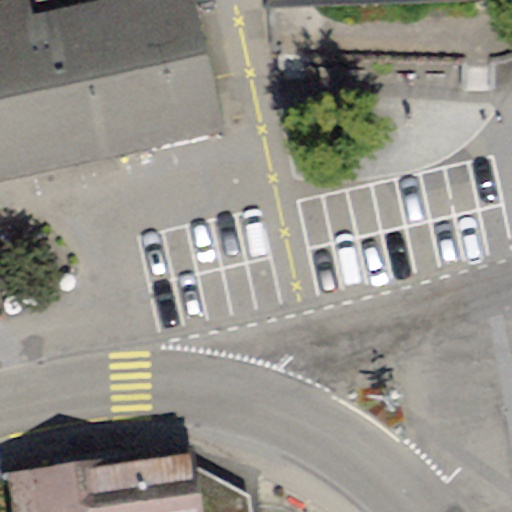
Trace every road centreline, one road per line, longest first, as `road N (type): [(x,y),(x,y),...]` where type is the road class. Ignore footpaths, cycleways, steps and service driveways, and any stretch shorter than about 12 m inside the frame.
road 1 (primary): [(0,400),(138,380),(262,391)]
road 2 (primary): [(262,391),(359,449),(422,511)]
road 3 (tertiary): [(262,391),(315,347),(436,325)]
road 4 (tertiary): [(441,511),(460,402),(436,325)]
